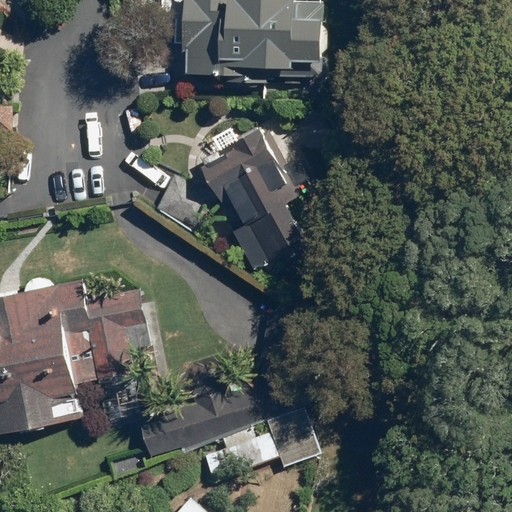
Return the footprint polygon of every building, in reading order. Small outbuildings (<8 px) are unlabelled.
[(207,0),(207,9),(193,9),(191,73),(248,74),(249,64),(297,65),(297,59),(325,59),(326,1),(299,1),(298,0),(207,0)] [(16,104),(0,103),(0,132),(15,133),(16,104)] [(236,141),(239,146),(204,164),(223,199),(234,193),(246,215),(232,222),(256,267),(273,259),(274,261),(310,241),(289,202),(305,193),(299,183),(310,177),(298,155),(288,161),(267,124),(236,141)] [(219,193),(176,172),(159,206),(202,228),(219,193)] [(86,275),(0,291),(0,431),(88,415),(81,380),(136,370),(131,345),(154,341),(144,288),(90,298),(86,275)] [(198,400),(156,413),(165,449),(291,407),(305,314),(272,307),(258,382),(235,388),(231,379),(216,374),(202,378),(195,393),(198,400)] [(203,455),(210,476),(223,471),(225,477),(281,460),(284,469),(323,457),(310,414),(226,441),(228,447),(203,455)] [(85,511),(84,510),(81,511),(213,511),(194,495),(178,511),(85,511)]
